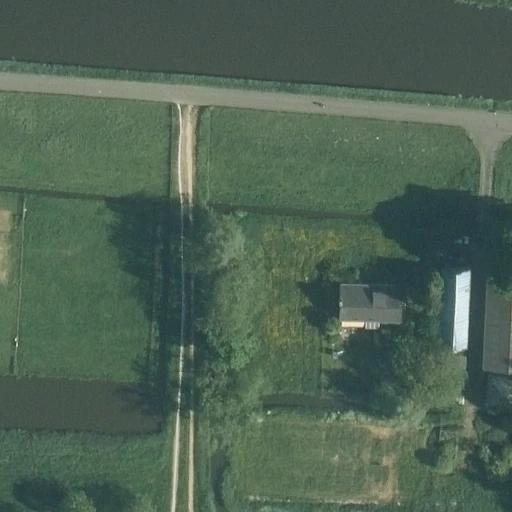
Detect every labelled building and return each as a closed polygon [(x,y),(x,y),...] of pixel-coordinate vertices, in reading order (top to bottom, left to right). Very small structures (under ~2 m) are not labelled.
[(469,267),(444,266),(441,266),(437,346),(465,347),(469,267)] [(511,268),(497,268),(487,267),(482,364),(511,365),(511,268)] [(364,318),(364,325),(377,326),(378,319),(398,319),(399,284),(369,283),(369,286),(360,285),(361,283),(340,282),(339,293),(337,293),(337,297),(339,297),(339,317),(364,318)] [(433,308),(418,307),(416,346),(430,347),(433,308)] [(433,400),(435,364),(412,363),(410,399),(433,400)] [(511,374),(486,372),(483,403),(511,405),(511,374)]
